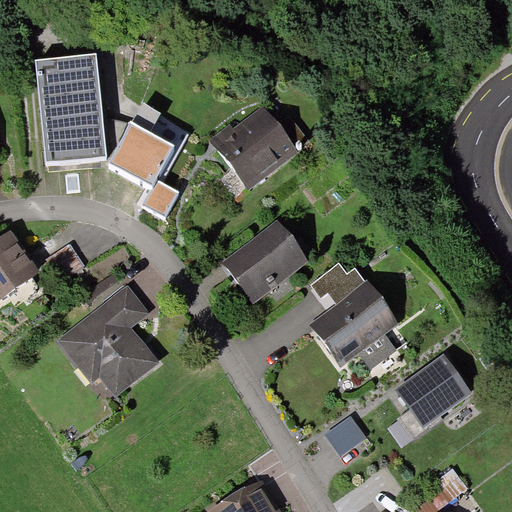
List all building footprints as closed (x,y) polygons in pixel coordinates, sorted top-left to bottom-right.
[(97,58),(36,65),(46,165),(107,159),(106,146),(97,58)] [(187,132),(144,109),(112,169),(151,190),(141,209),(166,222),(181,196),(159,184),(187,132)] [(230,128),(212,142),(248,191),(298,154),(265,110),(234,133),(230,128)] [(279,223),(224,265),(255,306),(309,265),(279,223)] [(9,234),(0,240),(0,305),(40,278),(9,234)] [(71,246),(46,261),(60,283),(84,268),(71,246)] [(328,294),(338,306),(366,285),(356,272),(347,278),(339,267),(312,287),(321,299),(328,294)] [(86,295),(99,311),(130,289),(118,272),(86,295)] [(338,306),(311,326),(343,368),(361,354),(371,368),(394,351),(384,338),(402,325),(370,282),(366,285),(338,306)] [(99,311),(58,342),(99,395),(111,394),(116,400),(161,368),(132,328),(150,316),(130,289),(99,311)] [(445,357),(395,393),(422,430),(472,394),(445,357)] [(351,418),(325,436),(340,459),(367,440),(351,418)] [(415,511),(441,511),(469,491),(453,470),(438,481),(444,490),(415,511)] [(281,511),(263,481),(211,511),(281,511)]
